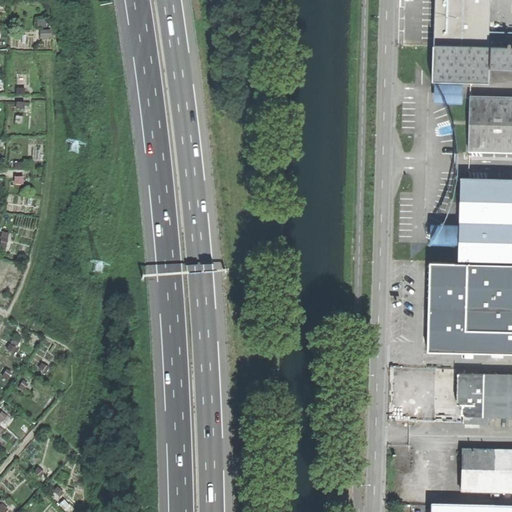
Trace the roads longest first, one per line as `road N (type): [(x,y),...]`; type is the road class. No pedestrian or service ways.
road 1 (trunk): [(211,511),(195,208),(167,0)]
road 2 (trunk): [(137,0),(165,209),(181,511)]
road 3 (track): [(266,0),(253,511)]
road 4 (secondary): [(374,511),(386,0)]
road 5 (unknown): [(385,97),(423,104),(427,158),(416,197)]
road 6 (unknown): [(378,353),(511,357)]
